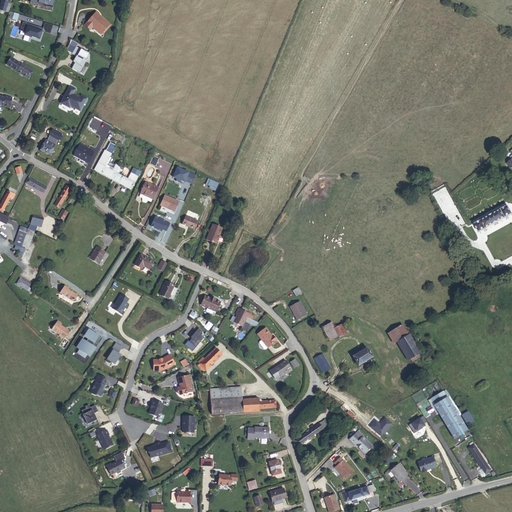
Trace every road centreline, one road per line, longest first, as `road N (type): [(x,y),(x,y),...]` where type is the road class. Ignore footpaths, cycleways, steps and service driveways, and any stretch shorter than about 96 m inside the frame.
road 1 (residential): [(310,511),(286,420),(311,392),(313,370),(276,315),(205,272)]
road 2 (track): [(54,511),(167,475),(231,419),(281,413),(286,420)]
road 3 (residential): [(205,272),(17,153)]
road 4 (residential): [(205,272),(182,319),(147,341),(135,366),(121,410),(133,429)]
road 5 (residential): [(24,119),(74,0)]
road 6 (tertiary): [(394,511),(511,478)]
